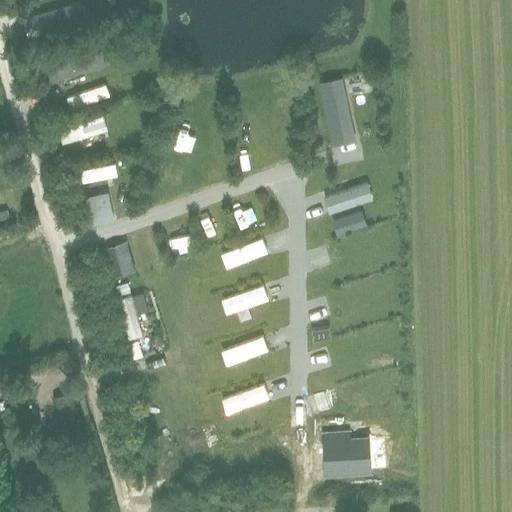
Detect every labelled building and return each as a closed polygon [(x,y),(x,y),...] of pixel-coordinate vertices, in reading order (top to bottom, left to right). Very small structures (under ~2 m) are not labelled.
[(82,0),(23,17),(29,37),(88,20),(82,0)] [(101,48),(43,66),(48,81),(106,63),(101,48)] [(343,77),(320,82),(333,145),(357,140),(343,77)] [(68,123),(73,141),(114,129),(109,111),(68,123)] [(368,182),(324,197),(330,213),(373,198),(368,182)] [(325,248),(330,263),(370,250),(365,235),(325,248)] [(262,237),(221,253),(227,267),(268,251),(262,237)] [(129,249),(104,256),(110,277),(135,270),(129,249)] [(263,284),(222,298),(226,312),(268,298),(263,284)] [(326,298),(331,313),(370,299),(365,284),(326,298)] [(131,294),(117,298),(129,338),(143,334),(137,314),(149,310),(143,292),(131,295),(131,294)] [(263,335),(221,350),(227,364),(268,349),(263,335)] [(326,348),(331,363),(369,350),(365,336),(326,348)] [(264,383),(222,399),(227,412),(269,397),(264,383)] [(370,444),(325,447),(325,475),(373,472),(370,444)]
